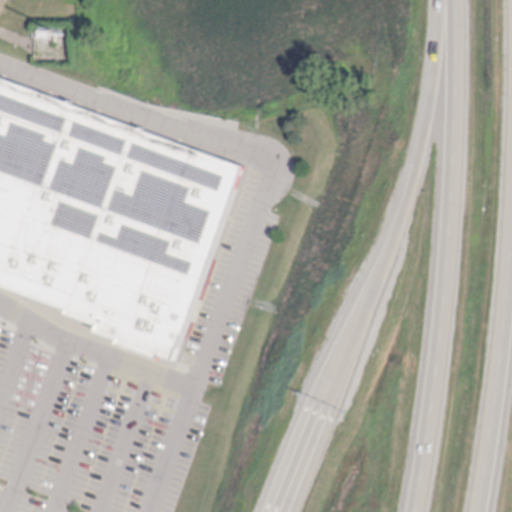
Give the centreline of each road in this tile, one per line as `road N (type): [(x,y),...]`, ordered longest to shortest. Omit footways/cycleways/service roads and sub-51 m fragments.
road 1 (motorway): [(458,0),(451,255),(419,511)]
road 2 (motorway): [(443,0),(431,118),(407,214),(326,404)]
road 3 (motorway): [(482,511),(511,268)]
